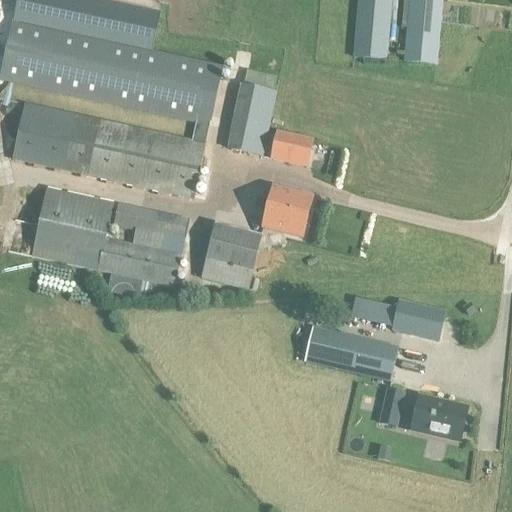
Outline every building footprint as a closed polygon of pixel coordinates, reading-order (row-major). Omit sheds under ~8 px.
[(160,14),(97,0),(17,0),(13,22),(152,53),(160,14)] [(359,0),(354,60),(387,63),(392,0),(359,0)] [(410,0),(404,64),(437,67),(439,40),(443,41),(444,26),(441,26),(443,0),(410,0)] [(13,22),(0,80),(0,82),(210,128),(224,68),(152,53),(13,22)] [(226,152),(263,159),(276,94),(240,86),(226,152)] [(206,145),(76,117),(25,106),(12,162),(64,173),(194,202),(206,145)] [(307,169),(313,141),(277,133),(271,161),(307,169)] [(115,205),(80,197),(47,190),(33,260),(97,274),(105,240),(109,241),(111,228),(115,205)] [(303,240),(313,200),(273,190),(263,230),(303,240)] [(115,205),(111,228),(135,233),(136,230),(185,239),(189,221),(115,205)] [(248,294),(262,238),(215,226),(201,281),(248,294)] [(136,230),(135,233),(132,246),(182,256),(185,239),(136,230)] [(132,246),(109,241),(105,240),(97,274),(111,277),(107,295),(150,304),(153,286),(175,291),(182,256),(132,246)] [(350,299),(348,319),(385,323),(387,303),(350,299)] [(476,313),(470,304),(463,310),(469,318),(476,313)] [(398,305),(393,330),(392,334),(439,344),(445,314),(398,305)] [(390,383),(398,350),(313,330),(305,363),(390,383)] [(431,361),(427,374),(407,369),(401,392),(448,405),(458,368),(431,361)] [(405,395),(387,391),(382,414),(400,418),(405,395)] [(420,399),(412,433),(461,444),(469,411),(420,399)]
